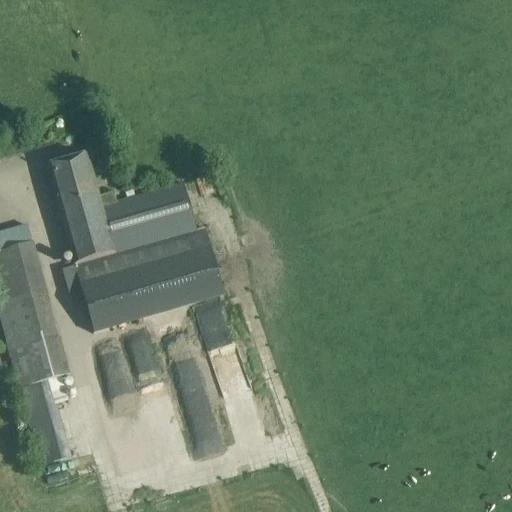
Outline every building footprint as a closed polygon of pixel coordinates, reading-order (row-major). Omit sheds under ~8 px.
[(224,298),(204,228),(197,230),(183,183),(117,202),(114,193),(99,197),(87,156),(46,167),(83,297),(93,336),(224,298)] [(68,378),(33,246),(27,226),(0,233),(0,320),(39,468),(71,459),(51,382),(68,378)] [(123,342),(139,398),(160,392),(143,336),(123,342)] [(89,359),(107,437),(130,432),(112,353),(89,359)] [(175,377),(175,395),(194,394),(194,367),(184,367),(184,376),(175,377)] [(145,434),(151,461),(181,455),(175,427),(145,434)]
